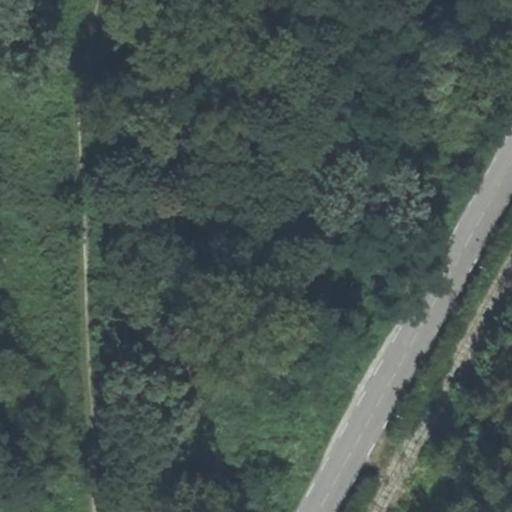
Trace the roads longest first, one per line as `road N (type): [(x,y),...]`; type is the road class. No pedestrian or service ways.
road 1 (track): [(95,511),(78,124),(84,54),(100,0)]
road 2 (unclassified): [(317,511),(511,161)]
